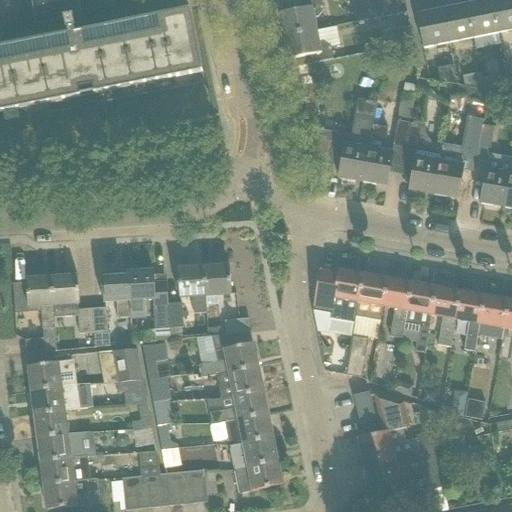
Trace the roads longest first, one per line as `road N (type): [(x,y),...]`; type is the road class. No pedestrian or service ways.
road 1 (residential): [(333,511),(294,314),(311,213)]
road 2 (unclassified): [(0,221),(195,206),(251,184)]
road 3 (unclassified): [(311,213),(511,249)]
road 4 (unclassified): [(251,184),(252,129),(226,0)]
